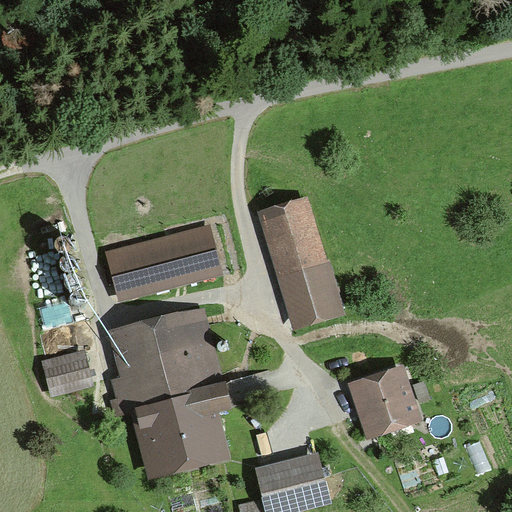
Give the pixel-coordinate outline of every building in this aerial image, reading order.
[(308,197),(258,212),(294,332),(347,316),(331,262),(328,263),(308,197)] [(210,225),(106,253),(119,303),(224,275),(210,225)] [(205,308),(108,332),(120,377),(111,380),(116,399),(109,401),(113,419),(132,415),(149,483),(232,462),(220,414),(233,411),(205,308)] [(85,351),(42,361),(51,398),(94,387),(85,351)] [(405,365),(348,384),(368,441),(424,423),(418,406),(412,386),(405,365)] [(412,386),(418,406),(431,401),(425,382),(412,386)] [(318,453),(256,470),(262,499),(265,511),(302,511),(332,504),(318,453)] [(240,511),(265,511),(262,499),(239,506),(240,511)]
